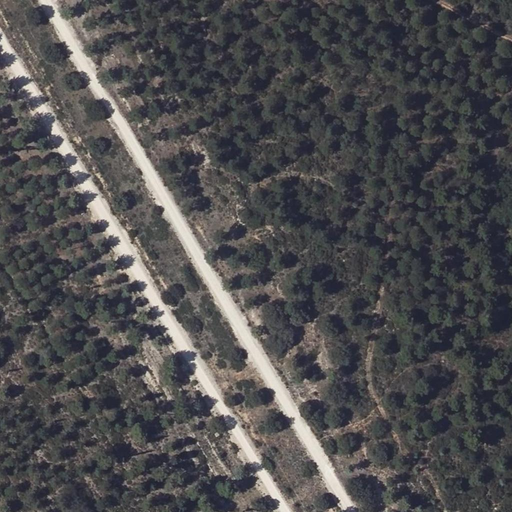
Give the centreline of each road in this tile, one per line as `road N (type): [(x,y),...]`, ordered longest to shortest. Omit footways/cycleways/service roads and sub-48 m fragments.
road 1 (track): [(45,0),(351,511)]
road 2 (track): [(0,38),(283,511)]
